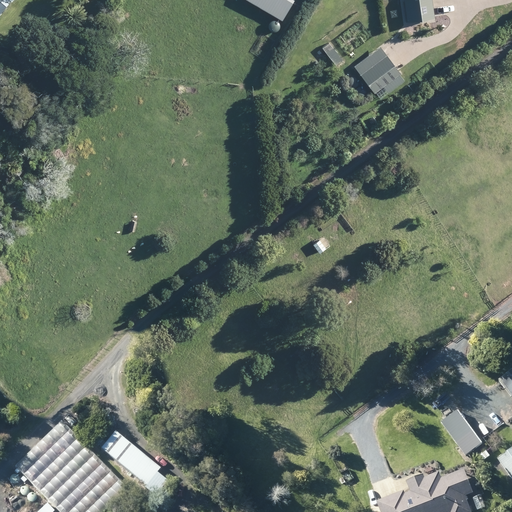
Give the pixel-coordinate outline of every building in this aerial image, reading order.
[(0,0),(0,17),(0,18),(13,0),(0,0)] [(406,0),(408,22),(435,19),(433,0),(406,0)] [(345,58),(335,44),(325,50),(336,65),(345,58)] [(407,82),(383,48),(356,68),(381,101),(407,82)] [(352,234),(338,211),(306,232),(320,255),(352,234)] [(511,398),(511,370),(498,381),(511,398)] [(483,444),(458,413),(442,426),(467,457),(483,444)] [(162,471),(116,433),(102,451),(148,489),(162,471)] [(511,449),(498,460),(511,478),(511,449)] [(474,495),(465,471),(442,479),(440,474),(409,486),(412,493),(379,504),(381,511),(474,511),(469,497),(474,495)]
